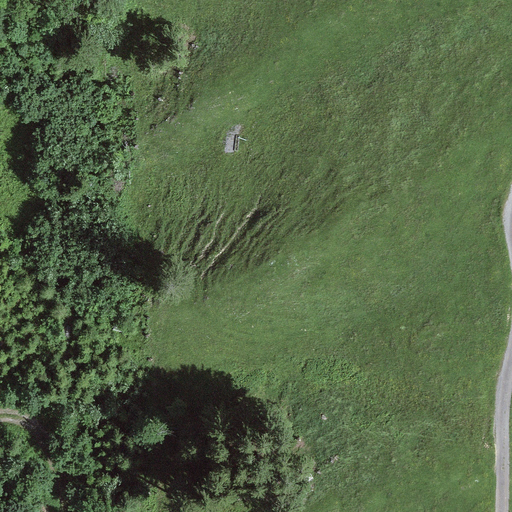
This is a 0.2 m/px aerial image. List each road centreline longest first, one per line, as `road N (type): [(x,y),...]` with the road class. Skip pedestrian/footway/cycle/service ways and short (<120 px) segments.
road 1 (track): [(511,355),(502,392),(504,511)]
road 2 (track): [(73,511),(41,430),(0,420)]
